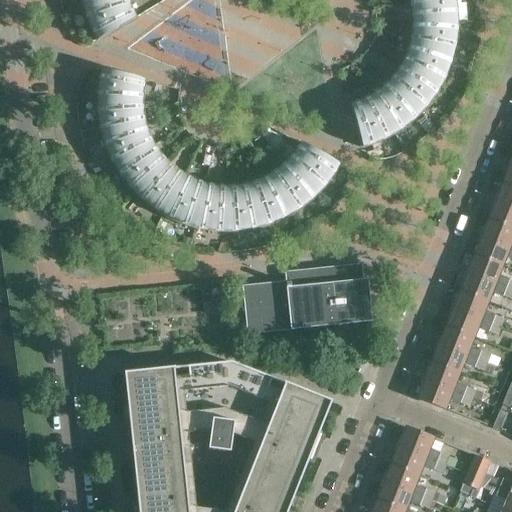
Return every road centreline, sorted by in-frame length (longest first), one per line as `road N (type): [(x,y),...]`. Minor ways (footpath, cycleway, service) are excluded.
road 1 (residential): [(78,511),(4,0)]
road 2 (residential): [(380,400),(511,72)]
road 3 (residential): [(511,456),(380,400)]
